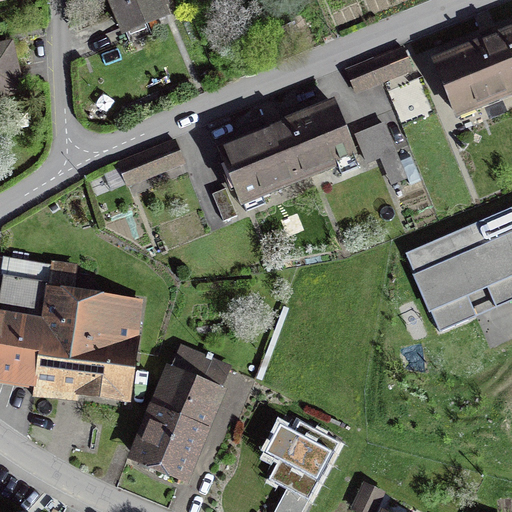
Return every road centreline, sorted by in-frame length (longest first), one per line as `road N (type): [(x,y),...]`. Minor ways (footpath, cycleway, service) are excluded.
road 1 (residential): [(480,0),(68,166)]
road 2 (residential): [(68,166),(57,0)]
road 3 (residential): [(140,511),(0,435)]
